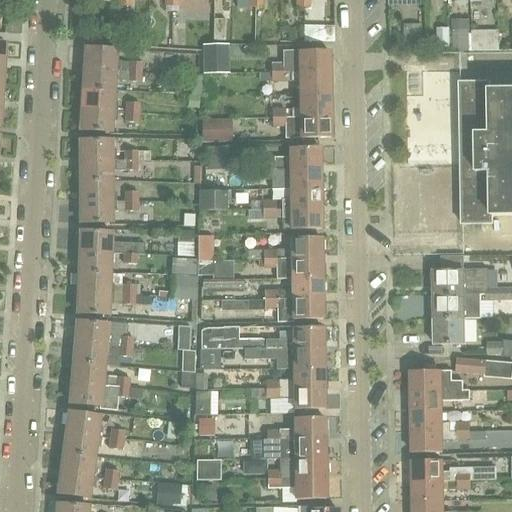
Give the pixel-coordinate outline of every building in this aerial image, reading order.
[(262,8),(262,0),(247,0),(247,8),(262,8)] [(310,9),(309,0),(294,0),(295,9),(310,9)] [(225,20),(213,19),(212,41),(224,42),(225,20)] [(452,19),(452,51),(469,51),(468,35),(468,32),(468,23),(468,19),(452,19)] [(437,37),(426,37),(426,51),(450,51),(449,29),(436,29),(437,37)] [(405,30),(405,52),(423,52),(422,30),(405,30)] [(468,35),(469,51),(498,50),(497,31),(472,31),(472,35),(468,35)] [(222,44),(202,44),(202,50),(203,73),(222,73),(222,44)] [(85,48),(83,68),(119,70),(120,61),(115,60),(115,50),(85,48)] [(270,64),(270,73),(330,72),(329,51),(282,52),(282,63),(270,64)] [(128,62),(128,71),(142,72),(142,63),(128,62)] [(119,80),(119,70),(83,68),(82,89),(113,91),(114,80),(119,80)] [(128,71),(127,81),(127,82),(141,83),(142,72),(128,71)] [(270,73),(270,81),(294,81),(300,81),(300,93),(300,95),(330,95),(330,92),(330,72),(270,73)] [(203,76),(199,76),(191,76),(190,94),(202,94),(203,76)] [(460,165),(462,165),(463,225),(478,225),(493,225),(493,216),(511,215),(511,89),(491,89),(491,81),(461,81),(461,143),(459,143),(460,165)] [(112,102),(113,91),(82,89),(81,110),(117,112),(117,108),(117,102),(112,102)] [(191,106),(202,106),(202,95),(192,95),(191,106)] [(290,110),(291,119),(295,119),(330,118),(330,97),(330,95),(300,95),(300,98),(300,110),(295,110),(290,110)] [(124,108),(124,112),(139,113),(140,104),(125,103),(124,108)] [(271,119),(285,119),(285,109),(271,109),(271,119)] [(116,122),(117,112),(81,110),(79,131),(111,133),(111,121),(116,122)] [(139,123),(139,113),(124,112),(123,122),(139,123)] [(295,119),(291,119),(285,119),(271,119),(272,128),(285,128),(285,139),(331,139),(330,118),(295,119)] [(232,141),(231,128),(201,129),(201,142),(232,141)] [(79,141),(79,161),(116,161),(116,151),(111,151),(111,140),(79,141)] [(204,170),(216,170),(216,148),(203,148),(204,170)] [(261,162),(261,170),(319,169),(319,148),(290,149),(290,157),(273,158),(273,162),(261,162)] [(123,150),(123,161),(137,161),(137,150),(123,150)] [(79,161),(79,181),(111,181),(111,170),(116,170),(123,170),(123,161),(116,161),(79,161)] [(123,161),(123,170),(137,170),(137,161),(123,161)] [(261,170),(254,171),(254,179),(270,179),(270,190),(291,190),(320,189),(319,169),(261,170)] [(79,202),(116,202),(116,192),(111,192),(111,181),(79,181),(79,202)] [(291,199),(281,199),(281,202),(281,210),(285,210),(320,209),(320,189),(291,190),(291,199)] [(124,202),(139,202),(139,192),(124,192),(124,202)] [(201,212),(215,212),(227,212),(227,192),(205,192),(201,192),(201,212)] [(261,211),(275,210),(275,200),(261,200),(261,211)] [(116,212),(116,202),(79,202),(79,222),(111,222),(111,212),(116,212)] [(124,212),(139,212),(139,202),(124,202),(124,212)] [(275,210),(261,211),(262,220),(280,219),(281,231),(292,231),(321,230),(320,209),(285,210),(281,210),(275,210)] [(183,214),(183,226),(194,227),(195,214),(183,214)] [(177,232),(177,243),(193,243),(194,232),(178,231),(177,232)] [(78,252),(114,254),(123,254),(136,255),(143,255),(143,244),(110,242),(110,233),(79,232),(78,252)] [(211,236),(201,236),(196,236),(196,255),(196,262),(207,262),(212,262),(211,236)] [(262,252),(262,261),(264,260),(287,260),(322,260),(321,239),(292,239),(292,250),(287,250),(287,249),(262,250),(262,252)] [(245,252),(245,261),(258,261),(262,261),(262,252),(262,250),(245,250),(245,252)] [(114,263),(114,254),(78,252),(77,272),(109,274),(109,263),(114,263)] [(136,264),(136,255),(123,254),(122,264),(136,264)] [(322,260),(287,260),(264,260),(264,269),(277,269),(277,281),(292,280),(322,280),(322,260)] [(212,262),(207,262),(196,262),(197,276),(212,276),(212,262)] [(475,271),(475,270),(432,271),(433,296),(465,296),(475,295),(481,295),(486,295),(486,290),(490,290),(490,271),(475,271)] [(77,272),(76,293),(112,295),(113,285),(109,284),(109,274),(77,272)] [(243,279),(201,279),(201,289),(243,289),(243,279)] [(264,292),(265,301),(322,300),(322,280),(292,280),(292,291),(264,292)] [(123,285),(122,295),(136,296),(136,286),(123,285)] [(511,289),(500,290),(500,295),(503,294),(503,301),(511,300),(511,289)] [(486,301),(503,301),(503,294),(500,295),(500,290),(490,290),(486,290),(486,295),(486,301)] [(107,305),(112,305),(112,295),(76,293),(75,314),(107,316),(107,305)] [(135,306),(136,296),(122,295),(122,305),(135,306)] [(433,310),(433,320),(465,319),(481,319),(481,295),(475,295),(465,296),(433,296),(433,310)] [(248,301),(248,311),(276,311),(276,321),(293,321),(322,320),(322,300),(265,301),(248,301)] [(220,301),(220,311),(248,311),(248,301),(220,301)] [(466,345),(465,319),(433,320),(434,345),(466,345)] [(76,322),(74,342),(109,345),(110,336),(106,336),(107,325),(76,322)] [(200,331),(200,350),(219,350),(222,350),(238,349),(238,341),(238,328),(222,328),(206,329),(200,331)] [(263,349),(263,350),(288,350),(323,350),(323,342),(323,341),(325,341),(328,339),(327,332),(324,330),(323,330),(322,329),(293,329),(293,340),(263,340),(263,349)] [(118,337),(118,346),(133,347),(133,338),(118,337)] [(503,354),(504,357),(511,358),(511,341),(503,341),(503,343),(503,354)] [(74,342),(72,362),(104,365),(105,355),(109,355),(109,345),(74,342)] [(487,354),(503,354),(503,343),(487,343),(487,354)] [(133,348),(117,347),(117,356),(132,358),(133,348)] [(243,349),(243,360),(276,359),(276,371),(294,370),(323,370),(323,350),(288,350),(263,350),(263,349),(243,349)] [(209,355),(199,355),(199,370),(209,370),(209,355)] [(511,380),(511,371),(511,363),(457,359),(456,371),(484,373),(483,378),(511,380)] [(72,362),(70,383),(106,386),(107,376),(103,376),(104,365),(72,362)] [(265,382),(265,391),(289,390),(324,390),(323,370),(294,370),(294,381),(265,382)] [(411,393),(447,393),(456,393),(463,392),(463,383),(452,383),(451,372),(410,373),(411,393)] [(194,374),(194,391),(207,391),(207,375),(194,374)] [(115,387),(115,388),(129,388),(129,379),(115,378),(115,387)] [(70,383),(68,404),(100,407),(100,411),(116,413),(117,398),(114,398),(115,388),(115,387),(106,386),(70,383)] [(128,398),(129,388),(115,388),(114,398),(117,398),(128,398)] [(324,390),(289,390),(265,391),(245,391),(245,400),(295,398),(295,411),(324,411),(324,390)] [(194,397),(194,416),(209,416),(209,391),(207,391),(194,391),(194,397)] [(447,393),(411,393),(411,413),(441,413),(441,402),(447,402),(456,402),(471,402),(471,392),(463,392),(456,393),(447,393)] [(68,412),(65,432),(101,437),(102,427),(97,426),(99,416),(68,412)] [(411,427),(412,434),(448,433),(469,433),(480,432),(480,421),(462,421),(462,424),(441,424),(441,413),(411,413),(411,427)] [(266,440),(290,439),(325,439),(324,418),(295,418),(295,430),(266,431),(266,440)] [(198,419),(197,436),(214,437),(214,420),(198,419)] [(110,429),(109,439),(123,441),(125,431),(110,429)] [(101,437),(65,432),(62,453),(93,457),(94,446),(100,447),(101,437)] [(469,433),(469,441),(485,441),(485,432),(480,432),(469,433)] [(469,433),(448,433),(412,434),(412,454),(442,454),(442,442),(469,441),(469,433)] [(122,451),(123,441),(109,439),(108,449),(122,451)] [(325,459),(325,439),(290,439),(266,440),(262,440),(262,460),(278,460),(281,460),(285,460),(296,460),(325,459)] [(62,453),(60,473),(95,477),(97,468),(92,467),(93,457),(62,453)] [(286,480),(291,480),(325,479),(325,459),(296,460),(285,460),(281,460),(278,460),(279,470),(275,471),(275,477),(275,480),(286,480)] [(220,461),(196,461),(196,481),(220,481),(220,461)] [(450,470),(443,471),(442,462),(412,463),(413,483),(449,482),(457,482),(470,482),(497,481),(497,468),(450,468),(450,470)] [(104,470),(103,480),(118,482),(120,472),(104,470)] [(95,477),(60,473),(57,494),(87,498),(89,487),(94,487),(95,477)] [(326,500),(325,479),(291,480),(286,480),(275,480),(275,484),(262,484),(262,489),(296,489),(297,501),(326,500)] [(117,492),(118,482),(103,480),(102,490),(117,492)] [(470,490),(470,482),(457,482),(449,482),(413,483),(413,503),(443,503),(443,491),(470,490)] [(157,485),(156,504),(180,506),(181,486),(157,485)] [(215,485),(202,486),(203,502),(215,501),(215,485)] [(443,511),(443,503),(413,503),(413,511),(443,511)]
